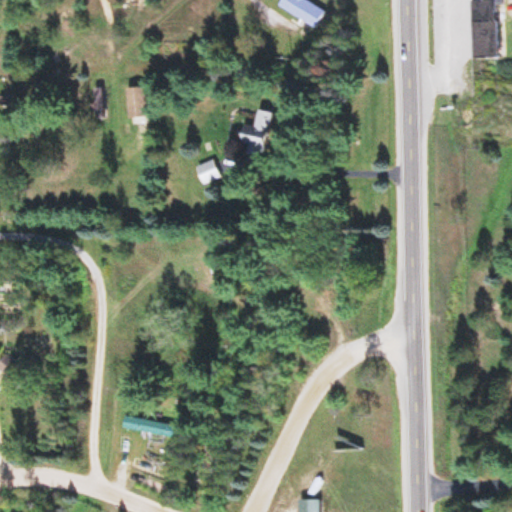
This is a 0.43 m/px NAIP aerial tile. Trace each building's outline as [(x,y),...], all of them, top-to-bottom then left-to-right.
[(326,13),(305,0),(281,0),(278,7),(315,30),(326,13)] [(497,59),(495,8),(503,7),(502,0),(485,0),(485,2),(470,2),(472,60),(497,59)] [(128,122),(148,121),(145,89),(126,91),(128,122)] [(95,91),(95,119),(104,119),(103,91),(95,91)] [(274,116),(258,112),(254,129),(242,126),(238,144),(248,147),(246,157),(263,161),(274,116)] [(220,180),(214,163),(196,170),(202,187),(220,180)] [(22,380),(12,357),(0,362),(0,376),(5,387),(22,380)] [(173,439),(175,427),(125,417),(123,429),(173,439)]
